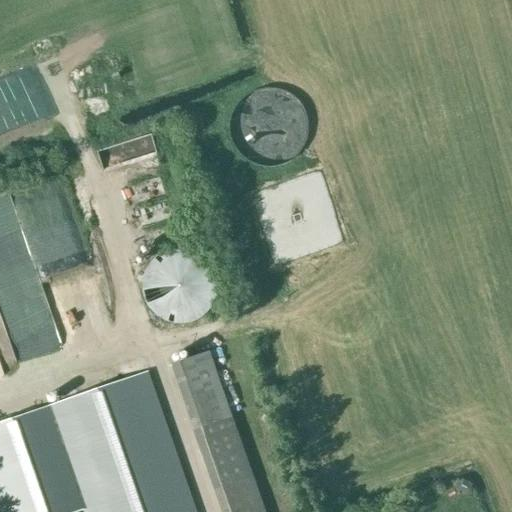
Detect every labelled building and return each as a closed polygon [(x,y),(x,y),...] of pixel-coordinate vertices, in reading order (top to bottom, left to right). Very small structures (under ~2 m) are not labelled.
[(84,155),(92,181),(113,175),(111,166),(158,153),(153,136),(84,155)] [(0,225),(0,272),(27,265),(14,222),(0,225)] [(153,258),(151,261),(147,265),(145,269),(143,273),(142,278),(141,283),(141,289),(142,294),(143,300),(146,306),(150,311),(154,316),(159,319),(164,322),(170,324),(176,325),(182,325),(187,324),(192,323),(198,321),(202,318),(206,314),(210,311),(212,307),(215,303),(216,300),(218,295),(218,289),(218,286),(218,281),(217,275),(215,270),(212,265),(210,262),(206,258),(203,256),(200,253),(197,251),(194,250),(190,249),(186,248),(182,248),(179,248),(175,248),(172,248),(167,250),(163,251),(158,254),(153,258)] [(265,511),(211,351),(171,364),(222,511),(265,511)] [(192,511),(145,374),(0,424),(0,498),(4,511),(75,511),(87,508),(88,511),(192,511)]
